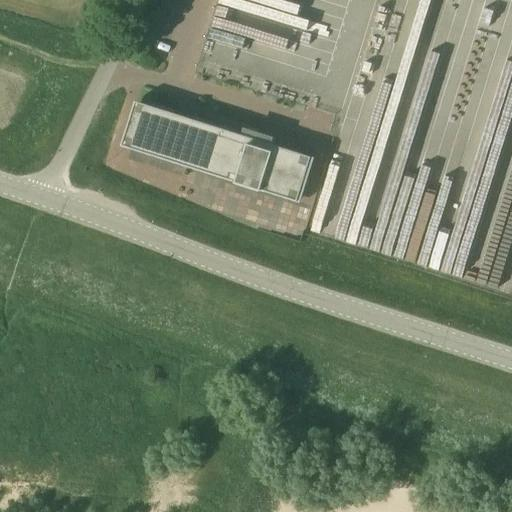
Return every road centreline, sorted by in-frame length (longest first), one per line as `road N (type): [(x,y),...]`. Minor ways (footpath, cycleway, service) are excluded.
road 1 (secondary): [(511,360),(44,200)]
road 2 (unclassified): [(44,200),(140,0)]
